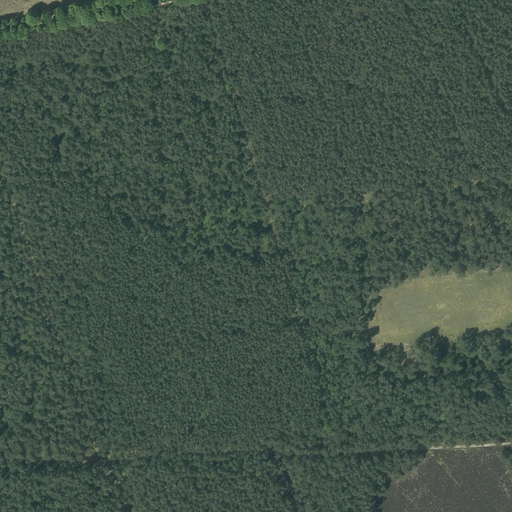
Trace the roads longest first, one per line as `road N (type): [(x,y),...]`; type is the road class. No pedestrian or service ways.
road 1 (track): [(204,0),(298,321),(328,332),(392,325)]
road 2 (track): [(0,463),(262,445),(272,453)]
road 3 (track): [(511,443),(272,453)]
road 4 (track): [(0,30),(140,0)]
